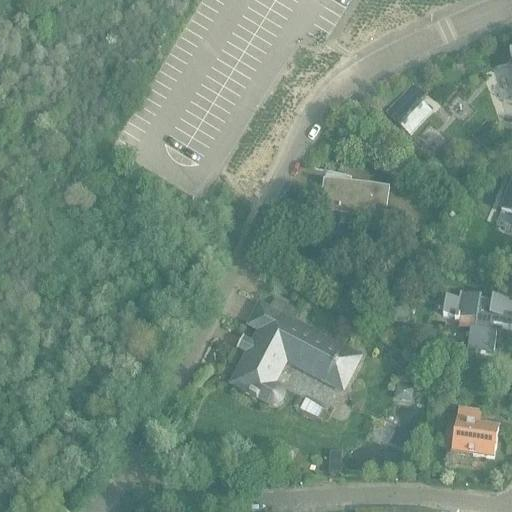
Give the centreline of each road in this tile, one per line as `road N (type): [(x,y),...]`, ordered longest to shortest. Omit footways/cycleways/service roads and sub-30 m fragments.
road 1 (residential): [(125,475),(315,112),(362,71),(511,1)]
road 2 (residential): [(125,475),(203,496),(417,495),(511,511)]
